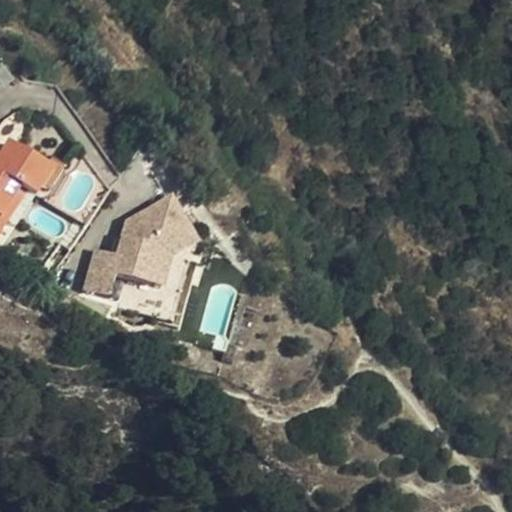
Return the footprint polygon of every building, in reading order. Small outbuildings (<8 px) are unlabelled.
[(0,93),(16,84),(0,73),(0,93)] [(59,158),(53,167),(58,171),(48,184),(56,190),(72,168),(59,158)] [(4,215),(19,225),(40,195),(26,185),(4,215)] [(134,293),(172,300),(179,264),(204,245),(182,211),(143,240),(140,256),(138,266),(136,274),(115,270),(106,314),(129,318),(134,293)] [(179,264),(172,300),(182,302),(188,269),(210,253),(204,245),(179,264)]
